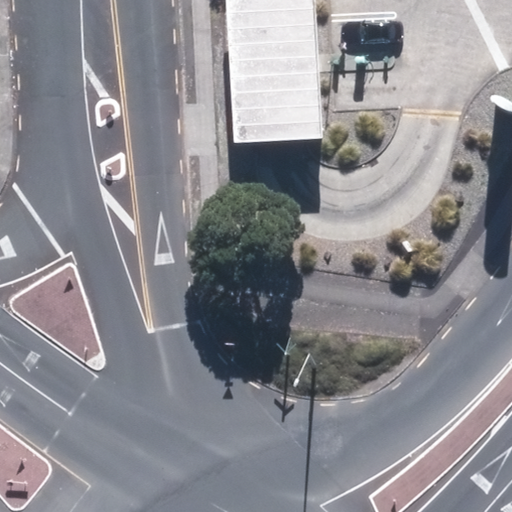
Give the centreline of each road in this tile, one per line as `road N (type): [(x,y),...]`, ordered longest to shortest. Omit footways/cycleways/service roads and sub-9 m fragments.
road 1 (residential): [(142,0),(160,209),(152,345)]
road 2 (secondary): [(267,487),(392,422),(511,323)]
road 3 (residential): [(152,345),(53,140)]
road 4 (primary): [(0,386),(124,487)]
road 5 (residential): [(53,140),(52,0)]
road 6 (residential): [(152,345),(170,472)]
road 7 (primary): [(0,250),(35,217),(53,140)]
